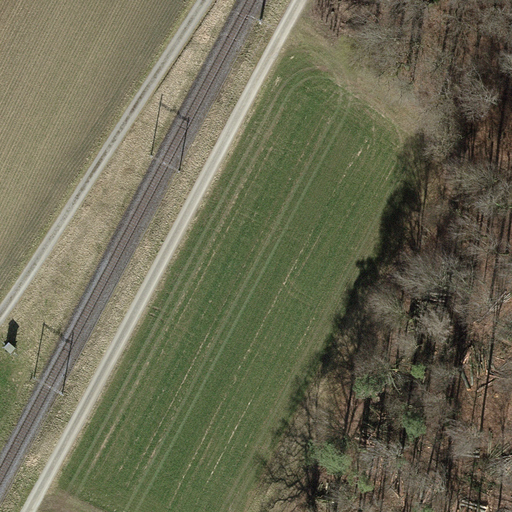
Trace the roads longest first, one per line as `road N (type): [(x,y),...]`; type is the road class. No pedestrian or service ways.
road 1 (track): [(33,511),(309,0)]
road 2 (track): [(0,321),(206,0)]
